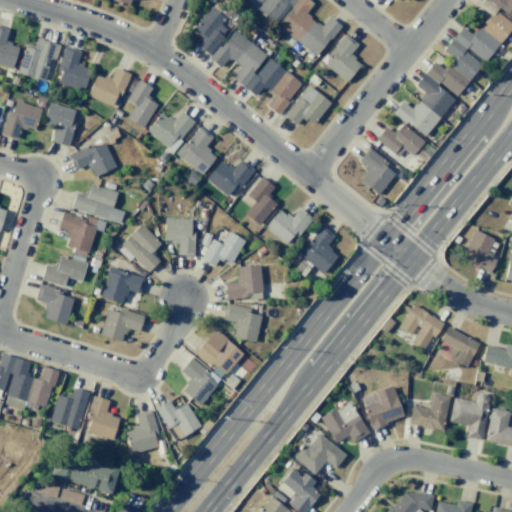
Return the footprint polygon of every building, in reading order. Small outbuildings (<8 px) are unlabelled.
[(314,56),(338,25),(327,17),(320,26),(304,13),(312,3),(307,0),(243,0),(275,25),(314,56)] [(511,0),(486,0),(511,19),(511,0)] [(220,25),(225,17),(209,6),(192,30),(202,36),(195,45),(208,54),(226,29),(220,25)] [(455,96),(481,62),(483,63),(511,24),(492,9),(472,35),(460,26),(442,50),(452,58),(443,70),(432,62),(423,73),(455,96)] [(17,46),(4,42),(7,29),(0,26),(0,65),(11,68),(17,46)] [(300,82),(264,57),(267,54),(231,29),(209,60),(219,67),(226,58),(238,66),(230,78),(254,95),(261,86),(273,95),(265,106),(277,114),(300,82)] [(344,82),(359,64),(348,55),(356,44),(343,34),(327,54),(330,57),(323,65),(344,82)] [(44,82),(56,44),(35,38),(33,45),(24,43),(15,73),(44,82)] [(79,51),(62,46),(56,70),(59,71),(56,83),(82,90),(88,67),(76,64),(79,51)] [(127,73),(113,68),(108,79),(94,73),(85,96),(113,107),(127,73)] [(423,137),(453,99),(422,74),(414,85),(423,92),(410,109),(400,101),(391,112),(423,137)] [(150,87),(135,79),(125,100),(132,104),(125,119),(142,128),(155,103),(145,98),(150,87)] [(295,125),(300,117),(312,125),(328,101),(305,85),(283,116),(295,125)] [(0,135),(16,138),(18,128),(34,131),(39,106),(13,101),(11,112),(5,110),(0,133),(0,135)] [(73,109),(47,102),(40,124),(54,128),(50,142),(67,146),(74,122),(70,121),(73,109)] [(192,121),(178,111),(172,121),(159,112),(145,132),(171,151),(192,121)] [(384,126),(374,139),(397,157),(402,149),(411,156),(423,141),(400,124),(393,133),(384,126)] [(211,137),(196,126),(174,155),(200,175),(214,156),(203,147),(211,137)] [(113,167),(103,142),(90,147),(89,145),(67,154),(74,169),(87,164),(92,176),(113,167)] [(357,181),(377,195),(392,173),(384,167),(387,162),(366,148),(357,161),(367,168),(357,181)] [(252,170),(239,159),(230,169),(219,160),(204,179),(225,196),(232,187),(235,190),(252,170)] [(243,213),(256,225),(275,204),(265,195),(272,187),(260,177),(245,195),(253,202),(243,213)] [(118,222),(121,211),(110,208),(115,191),(88,183),(85,195),(73,192),(69,209),(118,222)] [(263,227),(286,246),(309,217),(297,208),(289,218),(278,209),(263,227)] [(94,228),(100,230),(102,222),(60,211),(55,228),(68,231),(64,248),(86,254),(94,228)] [(191,256),(192,219),(162,218),(162,241),(176,241),(176,255),(191,256)] [(159,243),(139,224),(115,249),(127,261),(131,257),(146,272),(157,261),(150,253),(159,243)] [(333,235),(317,225),(296,255),(322,273),(335,254),(324,247),(333,235)] [(488,273),(495,258),(490,256),(497,241),(472,230),(461,254),(475,260),(473,266),(488,273)] [(242,240),(226,231),(219,244),(210,239),(199,259),(212,266),(217,257),(229,264),(242,240)] [(85,263),(57,255),(54,268),(43,265),(39,280),(62,286),(64,277),(80,281),(85,263)] [(224,298),(260,297),(258,265),(234,266),(235,282),(223,283),(224,298)] [(99,298),(121,303),(124,290),(138,293),(142,276),(106,268),(99,298)] [(64,324),(72,296),(37,285),(33,299),(45,303),(41,317),(64,324)] [(249,308),(224,303),(221,319),(233,322),(230,337),(253,341),(259,315),(248,313),(249,308)] [(396,327),(411,336),(408,342),(423,351),(440,321),(410,304),(396,327)] [(141,315),(118,308),(117,312),(105,309),(98,335),(121,341),(124,328),(137,332),(141,315)] [(476,340),(443,328),(438,342),(456,348),(452,362),(466,367),(476,340)] [(241,351),(212,329),(191,356),(190,356),(179,371),(188,378),(179,391),(198,405),(219,377),(220,378),(241,351)] [(481,364),(511,367),(511,345),(504,344),(503,348),(483,346),(481,364)] [(0,392),(3,393),(1,403),(45,412),(54,370),(41,367),(39,379),(25,376),(28,360),(1,355),(0,360),(0,392)] [(400,418),(392,387),(360,395),(368,427),(400,418)] [(86,392),(71,388),(68,398),(55,394),(48,421),(76,429),(86,392)] [(451,397),(447,422),(466,425),(464,437),(479,440),(488,394),(475,392),(474,402),(451,397)] [(441,431),(447,396),(430,393),(427,409),(410,406),(407,424),(441,431)] [(104,413),(107,400),(90,395),(80,431),(110,440),(117,416),(104,413)] [(154,408),(174,441),(198,426),(184,402),(172,409),(166,400),(154,408)] [(351,442),(367,433),(347,401),(318,418),(333,443),(346,435),(351,442)] [(511,446),(511,427),(504,426),(508,411),(489,408),(483,441),(511,446)] [(133,414),(136,427),(124,430),(129,453),(155,447),(152,434),(156,434),(150,410),(133,414)] [(323,460),(333,468),(344,454),(316,433),(306,447),(301,443),(290,457),(313,474),(323,460)] [(116,469),(63,455),(59,468),(51,465),(48,476),(63,480),(63,481),(109,493),(116,469)] [(303,511),(317,493),(308,487),(313,481),(302,473),(300,475),(289,468),(276,487),(290,497),(285,504),(296,511),(303,511)] [(82,494),(35,481),(32,491),(79,504),(82,494)] [(423,510),(428,503),(406,485),(384,511),(415,511),(419,507),(423,510)] [(286,511),(288,511),(269,496),(256,511),(286,511)] [(454,505),(434,501),(432,511),(467,511),(469,503),(455,500),(454,505)]
